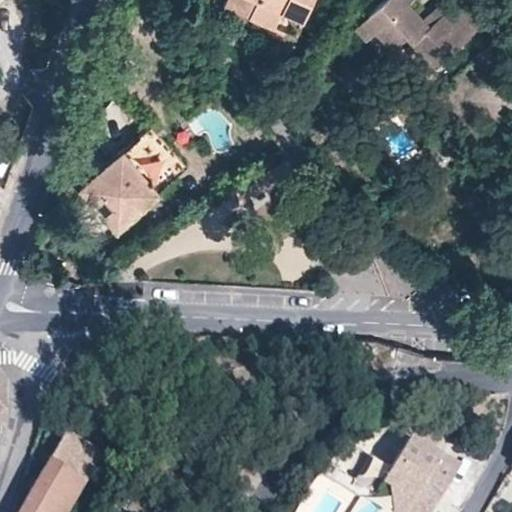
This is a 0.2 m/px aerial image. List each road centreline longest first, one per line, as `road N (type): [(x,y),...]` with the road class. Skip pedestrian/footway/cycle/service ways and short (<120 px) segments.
road 1 (residential): [(511,332),(52,312)]
road 2 (secondary): [(99,0),(0,295)]
road 3 (residential): [(259,511),(311,429),(343,411),(437,384),(511,381)]
road 4 (residential): [(0,506),(52,312)]
